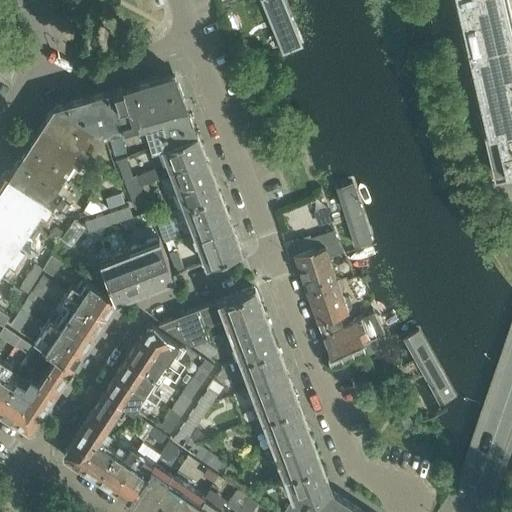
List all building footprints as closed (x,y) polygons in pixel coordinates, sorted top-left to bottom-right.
[(285,0),(262,0),(284,59),(304,52),(285,0)] [(511,14),(508,0),(454,0),(494,172),(511,168),(511,14)] [(169,73),(119,88),(128,120),(137,117),(136,116),(184,104),(183,100),(184,99),(176,77),(169,73)] [(129,125),(128,120),(119,88),(68,103),(70,110),(89,123),(105,133),(105,132),(129,125)] [(40,125),(83,154),(88,147),(78,140),(89,123),(70,110),(68,103),(55,106),(53,111),(49,111),(40,125)] [(136,116),(137,117),(139,125),(151,122),(157,145),(160,144),(194,131),(190,121),(192,119),(190,113),(187,112),(184,104),(136,116)] [(26,151),(57,172),(68,155),(79,161),(83,154),(40,125),(30,140),(31,144),(26,151)] [(160,144),(171,173),(207,160),(196,130),(194,131),(160,144)] [(8,175),(51,203),(67,178),(57,172),(26,151),(21,159),(18,160),(8,175)] [(162,165),(134,172),(130,155),(121,157),(133,208),(150,204),(145,181),(165,177),(162,165)] [(207,160),(171,173),(182,203),(218,189),(207,160)] [(0,204),(25,220),(30,224),(41,206),(46,210),(51,203),(8,175),(0,186),(0,204)] [(377,242),(355,175),(332,183),(354,250),(377,242)] [(218,189),(182,203),(193,232),(229,218),(218,189)] [(291,225),(320,215),(316,203),(287,213),(291,225)] [(0,239),(19,252),(24,244),(14,237),(25,220),(0,204),(0,239)] [(133,215),(129,205),(86,220),(90,230),(133,215)] [(239,243),(229,218),(193,232),(204,262),(235,250),(239,243)] [(159,236),(130,248),(144,285),(174,274),(159,236)] [(307,291),(318,319),(340,312),(349,309),(339,278),(338,278),(331,259),(332,259),(330,254),(347,249),(344,238),(328,243),(314,248),(314,246),(295,252),(307,291)] [(0,274),(2,275),(13,258),(14,259),(19,252),(0,239),(0,274)] [(144,285),(130,248),(100,259),(114,296),(144,285)] [(53,254),(45,266),(55,272),(62,259),(53,254)] [(22,283),(29,288),(44,267),(38,262),(22,283)] [(67,290),(106,316),(117,299),(84,276),(77,286),(72,283),(67,290)] [(205,326),(206,326),(225,319),(240,358),(277,344),(257,290),(250,287),(198,307),(205,326)] [(67,301),(61,310),(95,333),(106,316),(67,290),(62,297),(67,301)] [(22,327),(34,302),(26,298),(14,323),(22,327)] [(158,322),(191,344),(211,358),(217,348),(204,339),(210,337),(206,326),(205,326),(198,307),(158,322)] [(95,333),(61,310),(55,319),(50,316),(45,324),(84,350),(95,333)] [(340,312),(318,319),(332,355),(373,335),(365,313),(343,322),(340,312)] [(460,396),(419,322),(399,333),(439,407),(460,396)] [(0,333),(22,346),(28,336),(5,323),(0,333)] [(39,344),(55,355),(73,367),(84,350),(45,324),(40,331),(45,335),(39,344)] [(147,326),(139,339),(180,366),(185,359),(179,355),(186,345),(154,324),(147,326)] [(129,355),(162,378),(169,369),(175,373),(180,366),(139,339),(129,355)] [(277,344),(240,358),(262,416),(298,402),(277,344)] [(42,375),(60,387),(73,367),(55,355),(42,375)] [(156,387),(162,378),(129,355),(118,372),(156,398),(161,391),(156,387)] [(208,356),(160,424),(171,432),(219,364),(208,356)] [(0,404),(18,377),(9,371),(12,366),(5,361),(0,367),(0,404)] [(156,398),(118,372),(104,392),(122,404),(124,401),(140,412),(146,403),(151,406),(156,398)] [(60,387),(42,375),(38,382),(39,382),(14,421),(26,429),(34,427),(60,387)] [(39,382),(38,382),(31,378),(28,383),(18,377),(0,404),(0,412),(14,421),(39,382)] [(214,380),(175,439),(225,472),(230,463),(190,437),(223,386),(214,380)] [(104,392),(93,408),(94,409),(111,420),(115,415),(121,419),(127,411),(121,407),(122,404),(104,392)] [(298,402),(262,416),(284,474),(320,460),(298,402)] [(111,420),(94,409),(67,450),(68,457),(80,466),(105,428),(106,428),(111,420)] [(80,466),(97,477),(118,444),(109,438),(113,433),(106,428),(105,428),(80,466)] [(170,440),(165,450),(184,459),(188,449),(170,440)] [(118,444),(97,477),(113,488),(139,450),(131,445),(127,450),(118,444)] [(139,450),(113,488),(130,499),(152,466),(142,460),(146,455),(139,450)] [(363,511),(331,490),(320,460),(284,474),(293,496),(295,495),(320,511),(363,511)] [(152,466),(130,499),(148,511),(192,511),(203,496),(154,463),(152,466)] [(249,509),(256,500),(240,488),(233,497),(249,509)] [(226,511),(203,496),(192,511),(226,511)]
